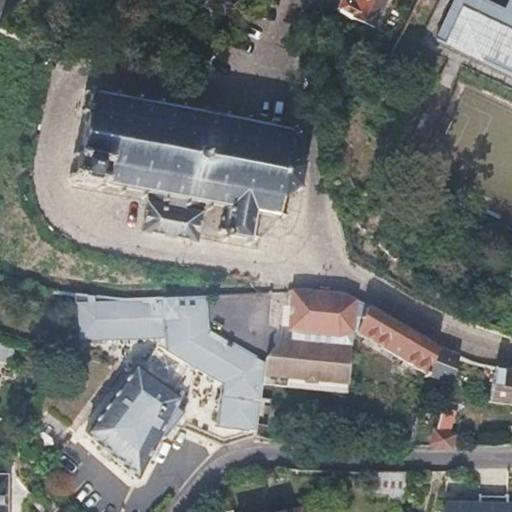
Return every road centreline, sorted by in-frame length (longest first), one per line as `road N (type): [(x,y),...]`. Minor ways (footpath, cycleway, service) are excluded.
road 1 (residential): [(303,0),(283,38),(284,76),(310,126),(326,264),(443,333),(511,358)]
road 2 (residential): [(183,511),(215,471),(247,456),(511,460)]
road 3 (unknown): [(215,471),(179,477),(140,499),(121,492),(85,448)]
